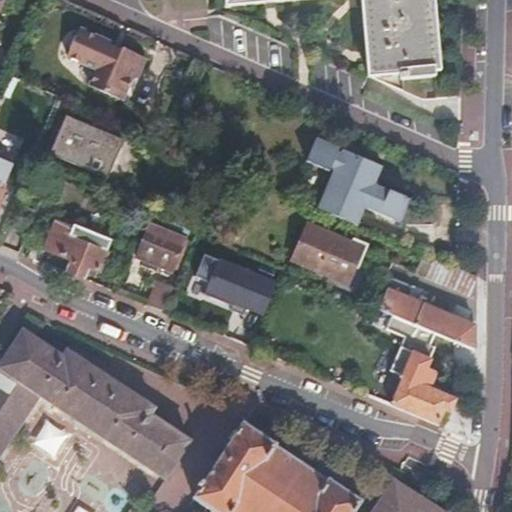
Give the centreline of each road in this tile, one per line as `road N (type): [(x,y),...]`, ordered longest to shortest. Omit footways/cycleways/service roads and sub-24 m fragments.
road 1 (tertiary): [(0,265),(488,464)]
road 2 (residential): [(123,10),(496,178)]
road 3 (residential): [(496,178),(488,464)]
road 4 (residential): [(499,0),(496,178)]
